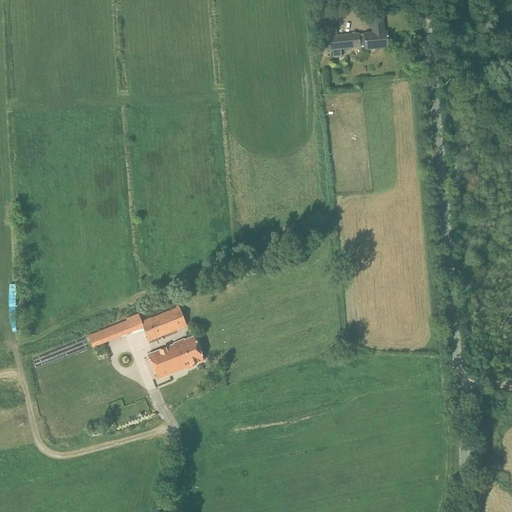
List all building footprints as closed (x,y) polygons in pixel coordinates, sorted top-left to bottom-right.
[(329,3),(329,0),(312,0),(313,6),(314,6),(315,20),(326,19),(325,3),(329,3)] [(447,0),(449,9),(464,7),(463,0),(447,0)] [(322,23),(324,50),(324,51),(359,47),(365,46),(365,50),(387,48),(386,32),(383,32),(382,19),(371,20),(372,33),(358,35),(358,34),(336,37),(334,22),(322,23)] [(92,347),(131,332),(142,327),(148,342),(186,326),(178,307),(141,322),(138,314),(126,318),(127,321),(107,329),(88,337),(92,347)] [(202,361),(193,338),(148,356),(157,379),(202,361)] [(88,365),(89,370),(86,370),(86,375),(107,374),(106,369),(96,370),(96,365),(88,365)] [(83,382),(108,377),(107,373),(82,377),(83,382)] [(109,416),(148,404),(142,386),(138,387),(134,376),(120,380),(124,392),(103,398),(109,416)]
